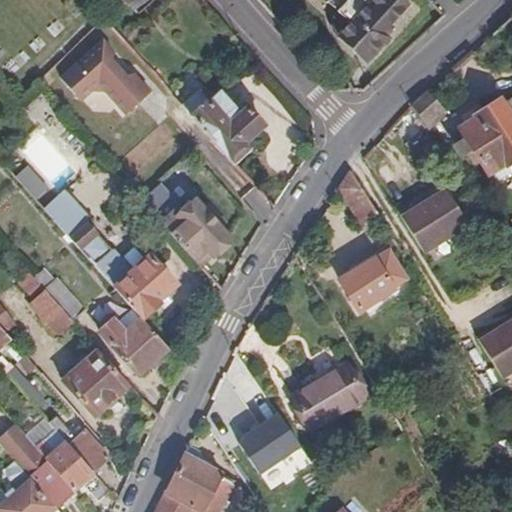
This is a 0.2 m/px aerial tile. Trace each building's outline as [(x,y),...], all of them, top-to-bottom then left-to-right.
[(119,0),(133,15),(150,0),(119,0)] [(404,0),(403,0),(369,0),(368,1),(367,0),(326,0),(325,1),(336,10),(333,13),(341,20),(333,29),(339,34),(338,36),(362,59),(384,36),(377,29),(404,0)] [(99,15),(104,21),(106,23),(118,12),(111,5),(99,15)] [(101,39),(96,44),(59,78),(78,98),(89,89),(104,90),(108,93),(131,72),(124,73),(109,59),(112,51),(101,39)] [(125,112),(148,91),(131,72),(108,93),(125,112)] [(180,104),(232,162),(251,146),(245,138),(261,123),(247,106),(239,112),(218,89),(206,99),(198,90),(188,99),(187,98),(180,104)] [(444,117),(430,93),(413,108),(426,129),(444,117)] [(511,97),(450,138),(462,158),(474,150),(491,176),(507,166),(511,173),(511,97)] [(445,158),(431,136),(408,152),(422,173),(445,158)] [(373,210),(350,173),(339,189),(358,219),(373,210)] [(467,227),(442,187),(427,197),(421,195),(413,200),(413,205),(398,215),(423,254),(467,227)] [(112,285),(136,312),(144,321),(164,304),(162,302),(177,288),(152,259),(134,275),(90,226),(94,221),(67,189),(45,209),(72,239),(112,285)] [(142,201),(197,263),(212,249),(216,254),(232,239),(196,200),(180,214),(175,210),(169,215),(150,194),(147,197),(142,201)] [(405,277),(387,248),(373,258),(372,255),(337,278),(356,309),(405,277)] [(46,272),(35,281),(44,291),(54,282),(46,272)] [(59,336),(73,323),(46,293),(44,291),(35,281),(31,276),(20,286),(35,303),(33,306),(59,336)] [(46,293),(73,323),(85,313),(57,284),(46,293)] [(0,327),(2,330),(11,321),(0,308),(0,327)] [(141,378),(171,352),(144,321),(136,312),(120,326),(115,321),(102,333),(141,378)] [(511,318),(511,319),(511,321),(511,323),(489,336),(488,333),(477,340),(501,379),(511,372),(511,318)] [(511,323),(511,321),(511,319),(488,333),(489,336),(511,323)] [(0,345),(9,338),(2,330),(0,327),(0,345)] [(29,373),(36,368),(14,344),(9,350),(29,373)] [(127,389),(97,355),(63,384),(94,418),(127,389)] [(366,395),(346,363),(292,396),(312,429),(366,395)] [(48,423),(56,417),(12,367),(8,370),(4,367),(1,370),(45,419),(48,423)] [(260,472),(302,444),(279,411),(243,436),(240,443),(260,472)] [(511,432),(511,413),(503,419),(511,432)] [(56,431),(93,474),(111,459),(86,430),(76,439),(56,417),(48,423),(56,431)] [(33,445),(36,449),(56,431),(48,423),(45,419),(26,437),(33,445)] [(36,449),(74,491),(82,484),(98,502),(110,492),(93,474),(56,431),(36,449)] [(54,507),(74,491),(36,449),(33,445),(23,455),(14,462),(54,507)] [(190,445),(157,511),(207,511),(208,511),(210,511),(216,511),(234,480),(200,463),(202,457),(201,451),(190,445)] [(58,511),(54,507),(14,462),(5,470),(11,492),(7,496),(9,499),(8,499),(0,506),(0,511),(58,511)] [(0,469),(0,479),(5,496),(8,499),(9,499),(7,496),(11,492),(5,470),(4,468),(0,469)] [(0,491),(0,506),(8,499),(5,496),(0,491)] [(453,511),(477,511),(479,511),(473,500),(453,511)]
